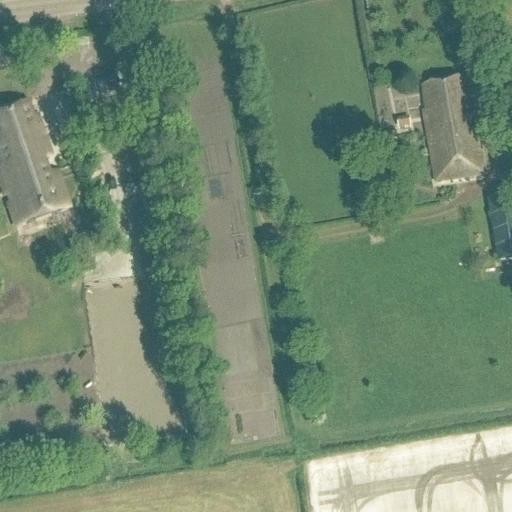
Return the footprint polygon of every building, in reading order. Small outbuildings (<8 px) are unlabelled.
[(468,109),(463,82),(423,90),(428,113),(424,114),(437,186),(484,177),(477,135),(468,137),(466,124),(474,123),(471,108),(468,109)] [(28,103),(0,113),(0,193),(2,201),(5,200),(7,206),(4,207),(13,230),(13,232),(21,229),(64,215),(71,212),(58,174),(49,177),(44,163),(52,160),(37,117),(33,118),(28,103)] [(409,119),(396,121),(398,130),(411,128),(409,119)] [(151,174),(146,150),(132,153),(128,154),(133,178),(151,174)] [(511,215),(491,219),(498,267),(511,264),(511,215)] [(163,242),(143,246),(149,275),(168,272),(163,242)]
